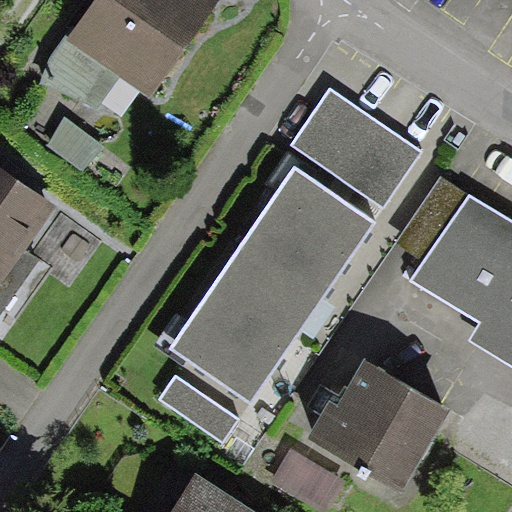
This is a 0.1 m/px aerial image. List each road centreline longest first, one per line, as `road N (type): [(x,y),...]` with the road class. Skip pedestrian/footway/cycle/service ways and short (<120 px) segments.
road 1 (residential): [(0,479),(342,0)]
road 2 (residential): [(511,112),(345,0)]
